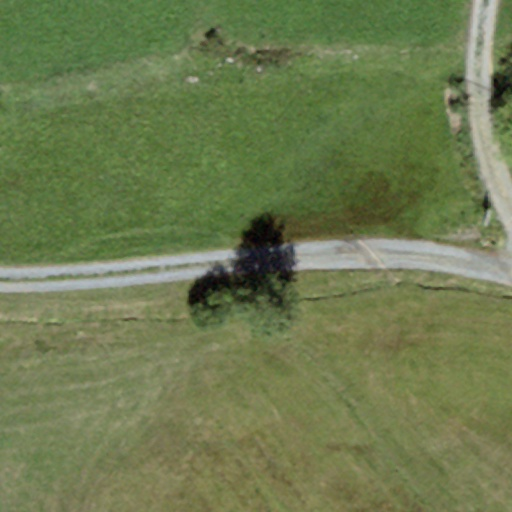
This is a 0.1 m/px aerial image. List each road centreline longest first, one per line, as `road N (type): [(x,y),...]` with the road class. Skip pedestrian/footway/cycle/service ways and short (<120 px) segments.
road 1 (track): [(0,280),(288,254),(412,252),(511,263)]
road 2 (track): [(511,205),(479,114),(483,0)]
